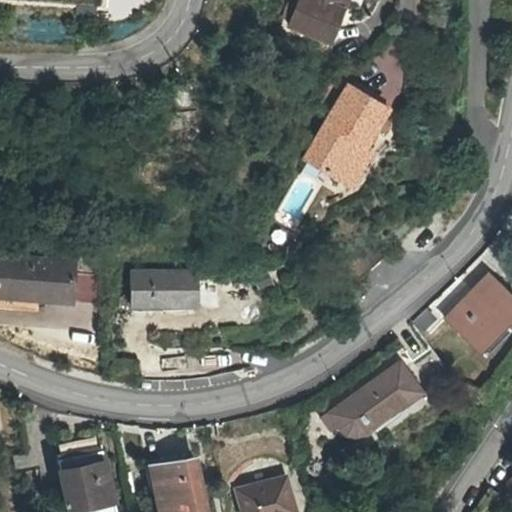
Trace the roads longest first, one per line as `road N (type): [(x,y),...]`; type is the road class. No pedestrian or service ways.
road 1 (tertiary): [(0,364),(104,407),(243,402),(319,365),(415,296),(463,243),(511,145)]
road 2 (tertiary): [(188,0),(159,47),(126,56),(0,57)]
